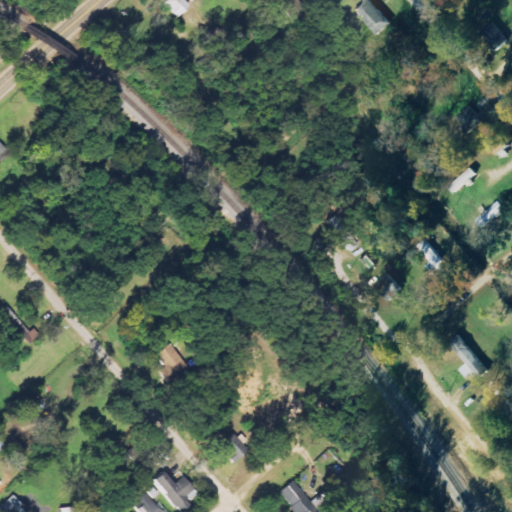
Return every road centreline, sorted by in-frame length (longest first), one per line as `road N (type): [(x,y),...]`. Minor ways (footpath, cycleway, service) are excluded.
road 1 (residential): [(238,511),(0,235)]
road 2 (residential): [(511,487),(312,236)]
road 3 (residential): [(413,0),(511,108)]
road 4 (residential): [(407,348),(511,255)]
road 5 (primary): [(0,88),(100,0)]
